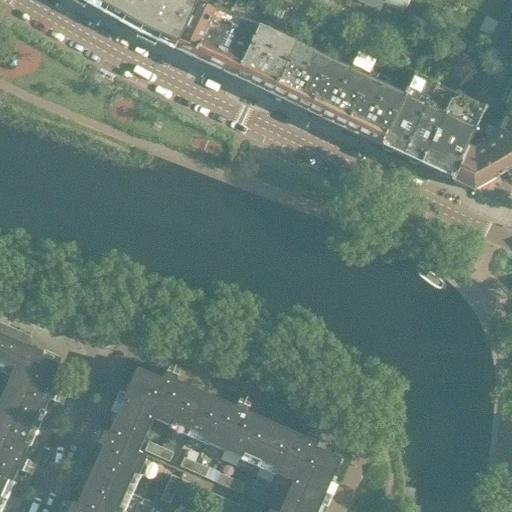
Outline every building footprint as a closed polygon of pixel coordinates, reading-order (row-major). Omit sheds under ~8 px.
[(79,0),(106,15),(113,0),(79,0)] [(113,0),(106,15),(122,24),(135,0),(113,0)] [(139,34),(157,0),(135,0),(122,24),(139,34)] [(176,51),(198,6),(185,0),(157,0),(139,34),(176,51)] [(383,3),(376,0),(352,0),(379,12),(383,3)] [(511,0),(510,0),(487,46),(499,52),(511,26),(511,0)] [(194,60),(215,14),(198,6),(176,51),(194,60)] [(203,64),(227,13),(217,9),(215,14),(194,60),(203,64)] [(235,79),(259,29),(227,13),(203,64),(235,79)] [(332,63),(345,35),(346,34),(326,25),(312,54),(314,55),(332,63)] [(277,38),(262,30),(259,29),(235,79),(254,88),(277,38)] [(295,46),(294,46),(277,38),(254,88),(272,97),(295,46)] [(360,51),(364,43),(357,39),(353,47),(360,51)] [(369,74),(378,57),(381,51),(364,43),(360,51),(353,66),(369,74)] [(314,55),(312,54),(295,46),(272,97),(290,105),(314,55)] [(308,114),(332,63),(314,55),(290,105),(308,114)] [(326,122),(350,72),(332,63),(308,114),(326,122)] [(350,72),(326,122),(344,130),(367,80),(350,72)] [(406,160),(441,86),(441,85),(416,73),(404,97),(380,147),(406,160)] [(367,80),(344,130),(361,139),(385,88),(367,80)] [(487,108),(441,86),(406,160),(451,181),(467,148),(487,108)] [(511,87),(504,103),(508,105),(496,129),(511,137),(511,87)] [(385,88),(361,139),(380,147),(404,97),(385,88)] [(511,137),(496,129),(489,143),(472,150),(467,148),(451,181),(473,191),(511,168),(511,137)] [(117,193),(109,193),(109,201),(117,201),(117,193)] [(0,355),(12,329),(0,323),(0,355)] [(30,337),(17,331),(12,329),(0,355),(0,372),(10,377),(25,345),(27,346),(30,337)] [(44,354),(27,346),(25,345),(10,377),(0,400),(0,412),(36,429),(49,400),(59,404),(64,393),(50,387),(60,366),(41,358),(44,354)] [(156,368),(152,376),(137,369),(121,406),(153,420),(188,436),(206,395),(175,382),(180,372),(169,367),(167,372),(156,368)] [(236,408),(214,398),(206,395),(188,436),(258,467),(277,426),(246,413),(251,403),(240,399),(236,408)] [(121,406),(115,419),(108,435),(98,431),(94,442),(103,446),(90,476),(131,494),(147,458),(138,454),(140,449),(153,420),(121,406)] [(0,412),(0,497),(5,500),(18,470),(28,474),(32,464),(23,459),(36,429),(0,412)] [(306,439),(282,429),(277,426),(258,467),(293,482),(324,497),(341,460),(326,453),(329,444),(319,440),(321,434),(310,430),(306,439)] [(149,443),(145,452),(157,457),(161,448),(149,443)] [(173,454),(161,448),(157,457),(169,462),(173,454)] [(184,459),(180,468),(193,473),(196,464),(184,459)] [(209,470),(196,464),(193,473),(205,478),(209,470)] [(219,474),(215,483),(227,488),(231,480),(219,474)] [(122,511),(131,494),(90,476),(76,506),(67,502),(62,511),(122,511)] [(171,476),(166,488),(175,492),(194,500),(199,488),(189,484),(171,476)] [(244,485),(231,480),(227,488),(240,494),(244,485)] [(293,482),(280,511),(279,511),(269,511),(317,511),(324,497),(293,482)] [(170,504),(175,492),(166,488),(160,500),(170,504)] [(254,490),(250,498),(262,504),(266,495),(254,490)] [(235,511),(238,506),(211,494),(206,506),(219,511),(235,511)] [(279,500),(266,495),(262,504),(275,509),(279,500)]
